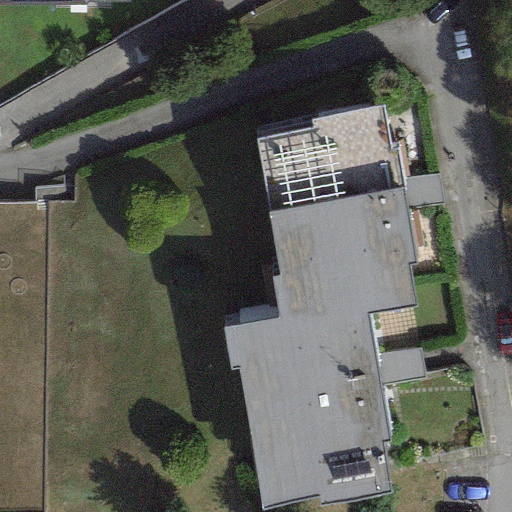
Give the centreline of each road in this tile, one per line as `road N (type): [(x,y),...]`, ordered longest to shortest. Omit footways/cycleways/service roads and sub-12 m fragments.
road 1 (unclassified): [(0,167),(413,28),(421,34),(499,511)]
road 2 (unclassified): [(220,0),(0,136)]
